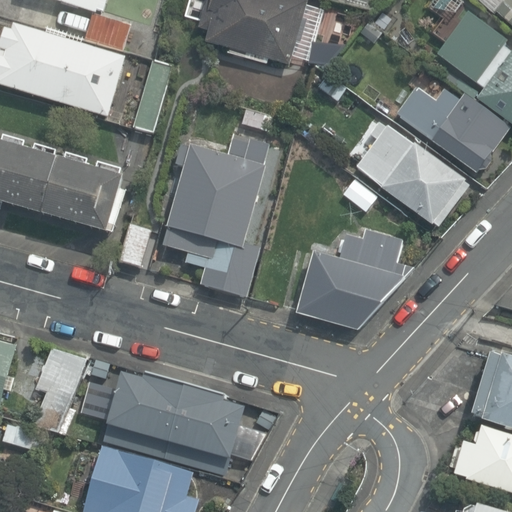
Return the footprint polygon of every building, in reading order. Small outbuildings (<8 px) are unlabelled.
[(44,0),(85,13),(89,0),(44,0)] [(311,0),(207,0),(200,28),(207,30),(205,44),(289,62),(311,0)] [(511,0),(505,0),(500,5),(511,15),(511,0)] [(124,26),(87,15),(79,42),(116,52),(124,26)] [(0,87),(109,120),(127,59),(16,26),(14,32),(6,30),(2,46),(0,44),(0,87)] [(511,52),(486,35),(475,49),(466,45),(451,63),(487,89),(481,100),(511,120),(511,52)] [(437,102),(419,92),(397,120),(473,176),(511,134),(511,127),(467,95),(462,100),(446,91),(437,102)] [(244,102),(238,123),(269,131),(274,110),(244,102)] [(460,180),(374,123),(345,158),(427,226),(460,180)] [(228,153),(191,141),(163,244),(189,252),(185,263),(204,268),(200,284),(247,297),(259,245),(245,241),(264,165),(267,141),(233,134),(228,153)] [(0,203),(109,234),(125,178),(0,142),(0,203)] [(305,160),(300,192),(330,197),(336,165),(305,160)] [(120,263),(141,269),(152,232),(131,226),(120,263)] [(396,237),(360,226),(356,237),(338,233),(334,255),(307,252),(292,310),(353,330),(403,267),(391,262),(396,237)] [(0,412),(19,348),(0,342),(0,412)] [(88,359),(52,349),(19,419),(56,433),(88,359)] [(511,361),(479,353),(459,416),(511,430),(511,361)] [(140,378),(118,372),(99,441),(225,475),(244,406),(222,400),(224,394),(142,372),(140,378)] [(0,440),(38,451),(43,435),(0,423),(0,440)] [(453,438),(443,473),(511,493),(511,435),(469,423),(464,441),(453,438)] [(195,473),(106,449),(88,511),(194,511),(198,499),(188,497),(195,473)] [(494,511),(455,501),(452,511),(494,511)]
